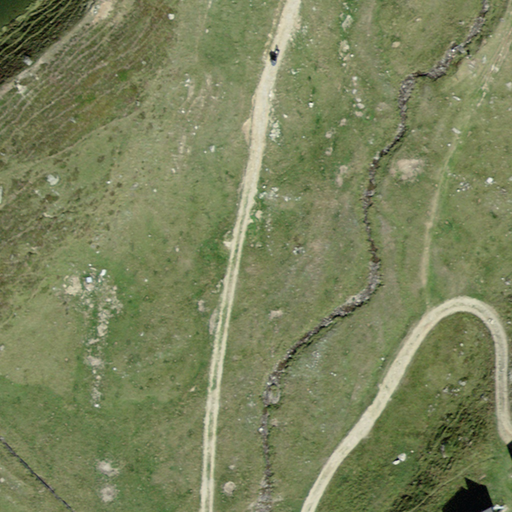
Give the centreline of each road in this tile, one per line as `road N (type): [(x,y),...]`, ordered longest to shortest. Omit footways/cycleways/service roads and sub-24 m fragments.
road 1 (track): [(204,511),(222,318),(267,73),(291,0)]
road 2 (track): [(313,511),(341,458),(383,411),(430,324),(460,309)]
road 3 (track): [(460,309),(491,317),(502,340),(511,440)]
